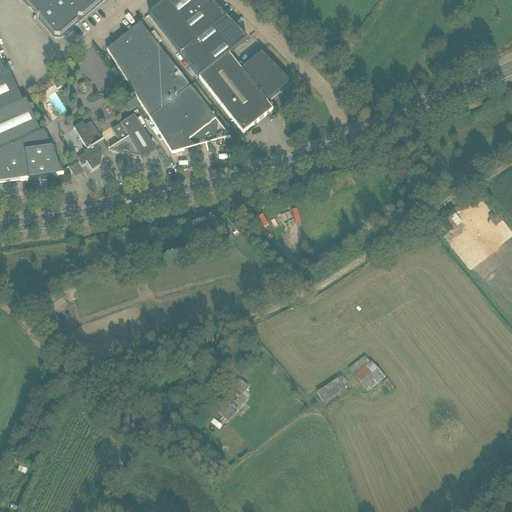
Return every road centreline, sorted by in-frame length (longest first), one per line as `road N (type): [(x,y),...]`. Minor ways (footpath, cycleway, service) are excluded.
road 1 (track): [(511,155),(334,273),(77,378)]
road 2 (primary): [(345,143),(176,196),(0,227)]
road 3 (primary): [(511,67),(345,143)]
road 4 (unclassified): [(345,143),(324,91),(244,0)]
road 5 (residential): [(77,378),(122,451),(96,511)]
